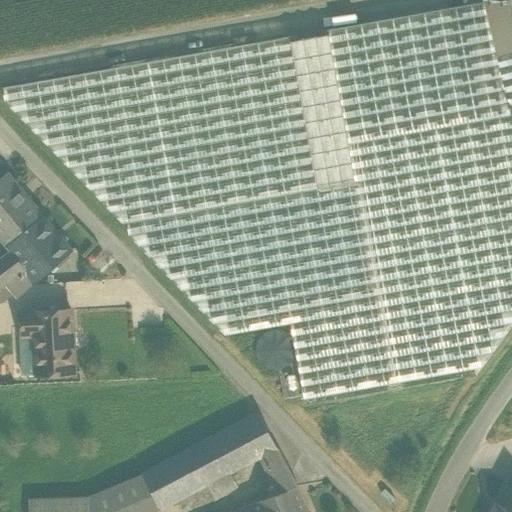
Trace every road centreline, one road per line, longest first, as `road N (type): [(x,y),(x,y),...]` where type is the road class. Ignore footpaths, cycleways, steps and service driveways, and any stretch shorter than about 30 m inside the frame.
road 1 (unclassified): [(0,129),(371,511)]
road 2 (residential): [(370,0),(0,67)]
road 3 (tertiary): [(434,511),(511,384)]
